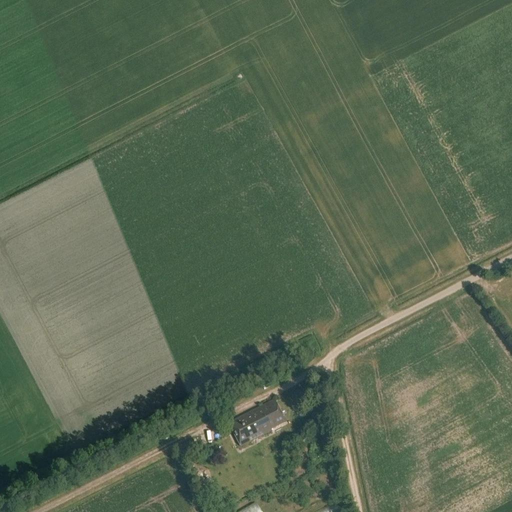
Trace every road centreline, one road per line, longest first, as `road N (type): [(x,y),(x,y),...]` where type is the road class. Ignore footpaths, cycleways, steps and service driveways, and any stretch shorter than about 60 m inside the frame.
road 1 (track): [(357,511),(325,365),(35,511)]
road 2 (unclassified): [(325,365),(343,345),(511,259)]
